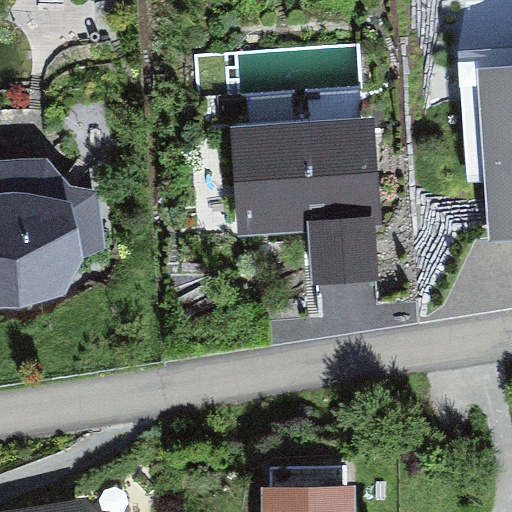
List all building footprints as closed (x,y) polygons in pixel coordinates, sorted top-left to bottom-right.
[(485,187),(489,245),(511,243),(511,52),(457,57),(467,188),(485,187)] [(378,121),(228,133),(237,243),(313,237),(317,288),(380,283),(375,229),(387,228),(378,121)] [(45,165),(0,169),(0,317),(22,319),(68,306),(84,262),(110,255),(102,194),(66,190),(45,165)] [(357,473),(262,474),(262,511),(376,511),(377,507),(357,507),(357,473)] [(113,511),(112,508),(96,511),(82,492),(0,505),(0,511),(113,511)]
